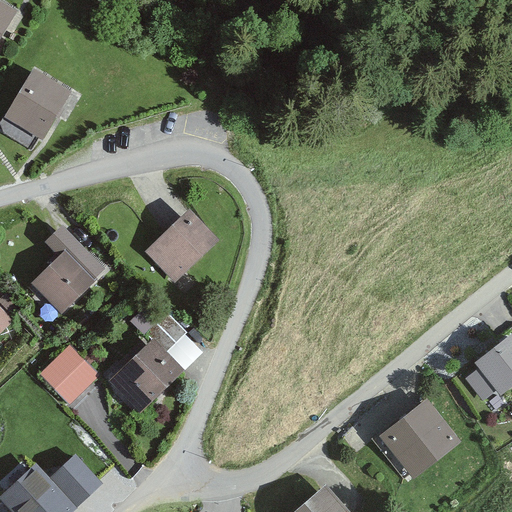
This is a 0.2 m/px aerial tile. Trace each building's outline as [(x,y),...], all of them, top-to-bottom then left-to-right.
[(0,42),(19,13),(0,1),(0,42)] [(71,95),(34,73),(7,118),(44,140),(71,95)] [(219,241),(190,213),(146,256),(175,285),(219,241)] [(45,247),(59,260),(33,287),(62,316),(107,272),(63,229),(45,247)] [(0,335),(12,324),(0,310),(0,335)] [(146,337),(152,343),(109,385),(139,415),(184,371),(168,355),(186,337),(166,318),(146,337)] [(511,391),(511,338),(477,367),(503,399),(511,391)] [(100,377),(71,349),(42,378),(70,406),(100,377)] [(460,443),(427,402),(381,439),(414,480),(460,443)] [(76,453),(51,477),(77,505),(103,482),(76,453)] [(34,464),(0,497),(0,499),(12,511),(69,511),(76,506),(34,464)] [(348,511),(327,488),(299,511),(348,511)]
